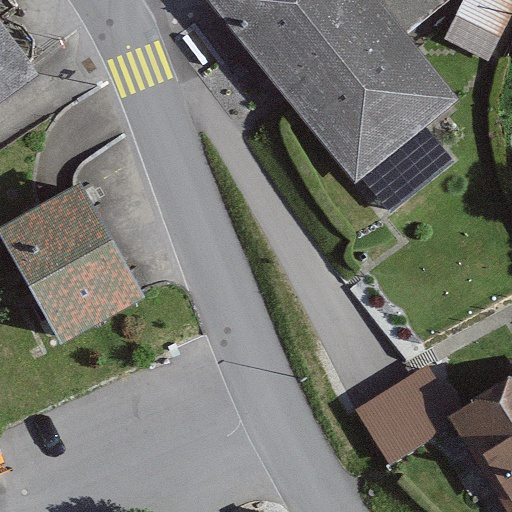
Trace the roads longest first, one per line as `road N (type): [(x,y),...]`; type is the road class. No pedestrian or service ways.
road 1 (tertiary): [(283,415),(150,89),(104,0)]
road 2 (residential): [(283,415),(18,511)]
